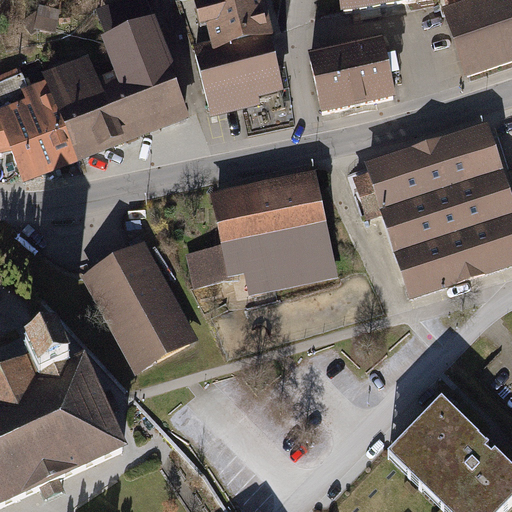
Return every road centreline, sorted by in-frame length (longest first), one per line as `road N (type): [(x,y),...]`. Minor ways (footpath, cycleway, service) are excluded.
road 1 (tertiary): [(0,205),(64,203),(328,145),(511,93)]
road 2 (residential): [(294,511),(511,300)]
